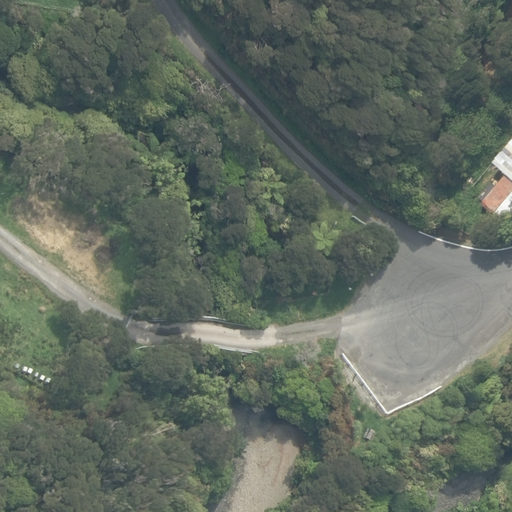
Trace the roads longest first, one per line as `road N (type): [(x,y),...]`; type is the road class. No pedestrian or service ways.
road 1 (track): [(403,347),(148,326),(109,315),(0,241)]
road 2 (residential): [(511,285),(403,347)]
